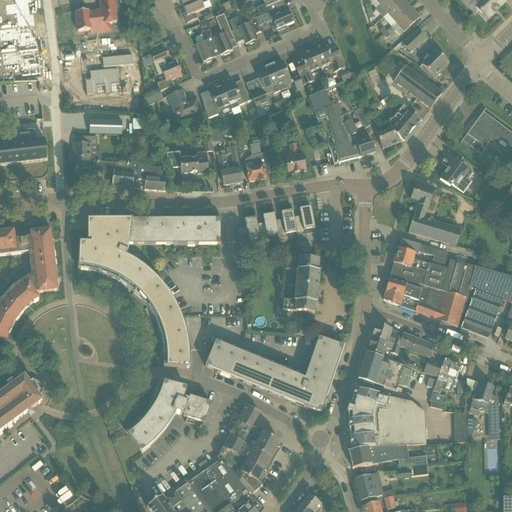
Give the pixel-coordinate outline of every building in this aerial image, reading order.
[(90,32),(91,34),(110,32),(109,24),(116,24),(113,0),(99,0),(101,12),(89,13),(88,11),(79,12),(79,13),(75,14),(78,33),(90,32)] [(200,0),(182,8),(185,14),(183,15),(187,24),(196,21),(198,20),(195,14),(204,11),(204,10),(202,5),(209,2),(207,0),(200,0)] [(257,9),(260,17),(272,13),(277,10),(275,5),(284,1),(283,0),(262,0),(265,6),(257,9)] [(403,1),(402,0),(385,0),(375,10),(383,19),(387,15),(403,1)] [(478,11),(486,19),(505,2),(503,0),(481,0),(481,1),(480,0),(462,0),(463,0),(475,13),(478,11)] [(388,15),(383,19),(392,28),(396,24),(411,10),(403,1),(388,15)] [(15,5),(5,6),(6,16),(16,15),(18,29),(35,27),(33,12),(29,13),(28,4),(32,4),(32,3),(15,5)] [(249,22),(250,24),(255,36),(261,34),(258,28),(272,22),(277,33),(287,29),(286,27),(293,24),(293,23),(295,22),(291,12),(289,13),(288,12),(284,13),(282,8),(277,10),(272,13),(260,17),(249,22)] [(392,28),(399,36),(420,19),(411,10),(396,24),(392,28)] [(222,36),(213,40),(216,48),(220,57),(223,56),(225,56),(229,55),(230,53),(232,52),(226,37),(232,35),(231,33),(223,16),(216,19),(219,26),(218,27),(222,36)] [(241,36),(245,46),(248,45),(250,46),(254,44),(255,42),(258,41),(255,36),(250,24),(241,28),(237,19),(229,22),(233,32),(231,33),(232,35),(234,39),(241,36)] [(18,29),(0,30),(0,42),(17,41),(19,53),(37,51),(36,35),(32,35),(31,28),(35,28),(35,27),(18,29)] [(195,47),(202,64),(205,63),(207,64),(211,62),(212,60),(215,59),(211,50),(216,48),(213,40),(209,31),(201,34),(204,43),(195,47)] [(403,46),(410,53),(417,47),(425,39),(418,32),(410,39),(403,46)] [(330,66),(334,74),(345,69),(340,57),(336,48),(328,52),(325,44),(319,47),(320,49),(313,52),(320,70),(330,66)] [(160,92),(160,93),(174,87),(172,82),(182,77),(175,62),(170,64),(168,58),(169,58),(166,50),(157,54),(150,56),(154,64),(153,64),(157,73),(161,71),(166,82),(159,85),(162,92),(160,92)] [(19,53),(1,55),(3,67),(20,65),(21,77),(17,77),(17,78),(40,75),(38,58),(35,59),(34,52),(38,52),(37,51),(19,53)] [(298,76),(303,87),(314,82),(310,74),(320,70),(313,52),(305,55),(305,53),(299,55),(302,63),(294,66),(298,76)] [(422,66),(435,79),(449,64),(436,52),(430,59),(426,55),(423,59),(426,62),(422,66)] [(133,56),(102,59),(103,70),(134,66),(133,56)] [(269,68),(280,92),(286,90),(285,87),(291,85),(282,62),(269,68)] [(393,83),(430,110),(442,94),(406,67),(393,83)] [(257,73),(266,95),(273,93),(274,95),(280,92),(269,68),(257,73)] [(90,81),(85,82),(86,97),(93,96),(120,94),(118,70),(90,73),(90,81)] [(368,74),(371,82),(378,79),(375,71),(368,74)] [(340,76),(343,83),(352,79),(349,72),(340,76)] [(299,92),(302,100),(307,98),(304,90),(303,87),(298,76),(291,79),(297,93),(299,92)] [(221,88),(229,107),(237,104),(239,107),(250,103),(248,98),(244,89),(237,92),(234,85),(224,89),(222,90),(221,88)] [(203,105),(208,120),(222,114),(220,111),(229,107),(230,111),(231,111),(229,107),(221,88),(209,93),(209,94),(213,101),(203,105)] [(262,91),(256,93),(262,108),(268,105),(262,91)] [(167,98),(178,125),(203,114),(202,111),(198,102),(188,106),(182,92),(167,98)] [(331,153),(334,166),(360,159),(358,152),(355,153),(354,152),(353,152),(350,141),(340,122),(340,121),(339,121),(339,120),(332,108),(325,92),(307,100),(331,153)] [(144,100),(143,110),(164,101),(160,93),(144,100)] [(256,93),(250,96),(256,109),(256,110),(262,108),(256,93)] [(294,105),(286,109),(289,114),(296,111),(294,105)] [(391,131),(403,143),(421,121),(408,111),(403,107),(391,121),(390,120),(386,125),(391,131)] [(354,113),(364,131),(372,126),(361,109),(354,113)] [(511,135),(483,114),(467,135),(482,146),(488,139),(495,144),(499,139),(511,148),(511,135)] [(347,115),(339,120),(339,121),(340,121),(340,122),(350,141),(353,152),(354,152),(355,153),(358,152),(360,159),(375,154),(372,145),(369,146),(367,139),(359,141),(356,135),(358,134),(349,117),(347,115)] [(90,121),(90,135),(121,136),(121,122),(90,121)] [(211,132),(209,132),(210,139),(211,139),(220,138),(221,138),(220,130),(219,131),(211,132)] [(378,142),(382,151),(401,143),(390,130),(376,136),(378,142)] [(35,142),(34,132),(14,134),(15,146),(0,147),(0,167),(47,162),(45,141),(35,142)] [(74,145),(74,160),(77,160),(77,165),(75,165),(75,179),(89,180),(90,170),(90,166),(89,166),(89,160),(90,147),(96,147),(96,146),(97,139),(87,138),(77,138),(77,139),(77,145),(74,145)] [(210,139),(203,140),(205,154),(206,154),(212,153),(210,139)] [(284,159),(288,176),(306,172),(303,155),(297,156),(295,144),(289,146),(291,158),(284,159)] [(245,167),(248,184),(265,180),(264,176),(269,175),(265,155),(261,156),(259,145),(249,146),(251,157),(253,166),(245,167)] [(198,173),(198,175),(208,174),(206,159),(180,161),(180,153),(166,154),(167,163),(171,163),(171,170),(180,169),(181,175),(198,173)] [(467,189),(476,177),(445,154),(439,162),(448,169),(440,181),(449,188),(451,186),(460,192),(464,186),(467,189)] [(220,172),(223,188),(232,186),(229,170),(227,171),(225,156),(218,157),(220,172)] [(239,169),(237,156),(231,157),(233,170),(229,170),(232,186),(243,184),(239,169)] [(101,163),(100,172),(113,174),(111,187),(138,190),(138,181),(137,165),(101,163)] [(145,191),(164,193),(165,178),(164,178),(164,174),(161,174),(162,169),(146,168),(146,166),(137,165),(138,181),(145,181),(145,191)] [(418,237),(456,248),(461,231),(425,220),(433,193),(415,187),(411,201),(419,203),(415,217),(413,216),(408,234),(418,237)] [(296,233),(296,236),(304,234),(304,231),(315,229),(310,208),(299,210),(301,220),(294,221),(296,233)] [(277,236),(278,239),(286,238),(285,235),(296,233),(294,221),(292,211),(281,214),(282,223),(276,225),(275,225),(278,236),(277,236)] [(259,240),(260,243),(268,241),(267,238),(277,236),(278,236),(275,225),(276,225),(274,215),(262,217),(264,227),(257,228),(259,240)] [(237,229),(238,247),(249,245),(249,242),(259,240),(257,228),(256,218),(244,221),(246,230),(238,232),(238,229),(237,229)] [(79,244),(77,274),(93,277),(107,281),(121,289),(134,299),(144,311),(151,324),(157,338),(159,353),(159,368),(189,371),(189,359),(186,336),(184,325),(180,316),(175,306),(170,298),(164,289),(153,277),(142,267),(125,257),(129,246),(220,246),(220,220),(209,220),(209,219),(203,219),(203,220),(187,221),(187,219),(182,219),(182,221),(166,221),(166,219),(160,219),(160,221),(87,221),(87,242),(90,242),(90,245),(79,244)] [(0,257),(29,254),(32,276),(26,279),(11,289),(0,301),(0,339),(6,342),(8,334),(7,333),(12,323),(13,324),(23,311),(22,310),(31,302),(32,304),(39,300),(36,294),(57,292),(56,282),(55,282),(53,271),(55,271),(52,252),(51,252),(49,241),(51,241),(50,231),(33,233),(32,230),(25,231),(25,229),(24,229),(25,233),(14,235),(13,232),(4,233),(4,235),(0,235),(0,432),(2,432),(1,431),(6,427),(6,428),(17,420),(16,419),(21,416),(22,417),(27,413),(29,416),(34,412),(32,409),(42,402),(39,398),(40,397),(41,395),(42,393),(42,392),(43,390),(42,388),(42,386),(41,384),(39,383),(38,382),(36,381),(34,381),(33,380),(31,381),(29,381),(28,382),(27,382),(24,378),(19,382),(14,385),(12,382),(7,386),(9,389),(4,393),(5,394),(0,397),(0,396),(0,257)] [(429,289),(430,289),(443,293),(463,299),(465,299),(474,268),(445,260),(447,254),(400,241),(390,278),(399,281),(422,287),(429,289)] [(296,287),(318,289),(319,273),(318,273),(318,262),(286,259),(285,270),(297,271),(296,287)] [(457,330),(487,341),(502,302),(511,305),(511,306),(511,305),(511,278),(474,268),(465,299),(457,330)] [(383,302),(400,308),(407,285),(389,280),(383,302)] [(400,308),(422,316),(430,289),(429,289),(422,287),(422,289),(407,285),(400,308)] [(282,312),(314,314),(315,305),(316,305),(318,289),(296,287),(294,302),(283,301),(282,312)] [(430,289),(422,316),(434,321),(443,293),(430,289)] [(434,321),(457,330),(465,299),(463,299),(443,293),(434,321)] [(293,336),(305,337),(306,322),(296,322),(294,321),(293,336)] [(416,354),(429,359),(430,356),(434,347),(404,335),(402,340),(396,338),(395,340),(389,338),(391,330),(376,325),(372,339),(399,348),(405,350),(416,354)] [(329,391),(336,369),(344,348),(340,346),(318,339),(311,360),(304,380),(303,382),(329,391)] [(377,356),(382,357),(385,349),(391,351),(391,354),(397,356),(399,348),(372,339),(367,352),(377,356)] [(205,368),(295,405),(297,401),(303,382),(304,380),(215,343),(205,368)] [(374,386),(396,393),(397,390),(401,391),(402,387),(407,389),(409,383),(412,372),(404,369),(404,368),(383,359),(366,354),(358,381),(362,382),(374,386)] [(423,374),(436,379),(441,365),(429,360),(423,374)] [(437,380),(433,393),(438,395),(440,395),(442,388),(444,383),(443,382),(446,380),(446,381),(453,384),(455,380),(455,381),(455,379),(459,369),(443,364),(440,373),(437,380)] [(426,388),(432,389),(434,382),(428,380),(426,388)] [(355,381),(353,389),(370,393),(372,386),(355,381)] [(297,401),(295,405),(303,408),(321,414),(329,391),(303,382),(297,401)] [(185,423),(199,428),(201,424),(204,425),(211,405),(189,398),(188,400),(184,399),(187,390),(161,383),(159,388),(158,392),(156,397),(153,402),(151,406),(148,410),(145,415),(142,419),(138,423),(134,427),(130,430),(126,434),(141,454),(144,452),(146,450),(149,448),(150,447),(157,440),(163,433),(165,431),(166,429),(168,426),(170,424),(173,419),(176,414),(183,417),(183,418),(186,419),(185,423)] [(475,394),(468,414),(478,417),(479,413),(487,416),(488,436),(494,436),(499,436),(498,398),(491,396),(493,389),(491,388),(491,387),(487,386),(486,387),(480,385),(477,394),(475,394)] [(506,398),(503,406),(509,408),(510,406),(511,407),(511,389),(510,389),(506,398)] [(349,406),(346,413),(348,414),(348,422),(350,450),(368,449),(396,448),(426,446),(424,413),(411,403),(355,391),(352,399),(353,399),(350,406),(349,406)] [(430,400),(430,402),(431,403),(443,405),(444,405),(446,398),(438,397),(432,395),(430,400)] [(431,403),(430,409),(443,411),(443,405),(431,403)] [(235,416),(227,431),(231,433),(229,437),(270,460),(279,444),(251,428),(259,414),(245,407),(239,418),(235,416)] [(467,432),(467,438),(471,438),(476,423),(466,419),(466,420),(466,426),(467,432)] [(229,437),(223,448),(264,472),(270,460),(229,437)] [(217,459),(252,496),(262,487),(258,483),(264,472),(223,448),(217,459)] [(348,453),(352,470),(362,468),(398,461),(396,448),(368,449),(358,451),(348,453)] [(398,461),(399,470),(411,468),(412,469),(427,467),(426,458),(398,461)] [(262,511),(264,510),(252,496),(217,459),(200,471),(203,475),(198,478),(196,474),(186,480),(181,484),(183,487),(175,493),(173,490),(172,490),(163,497),(173,511),(262,511)] [(426,467),(414,468),(412,469),(411,468),(406,469),(406,472),(399,473),(400,480),(410,479),(410,478),(427,476),(426,467)] [(355,480),(361,502),(370,500),(382,497),(376,475),(370,477),(370,476),(365,478),(355,480)] [(393,491),(382,494),(384,499),(395,497),(393,491)] [(300,507),(305,511),(317,511),(322,506),(308,496),(300,507)] [(172,511),(162,497),(146,509),(148,511),(172,511)] [(384,500),(387,511),(395,509),(392,498),(384,500)] [(502,511),(510,511),(510,510),(511,509),(511,499),(503,499),(502,511)] [(362,507),(363,511),(381,511),(379,504),(376,503),(362,507)]
